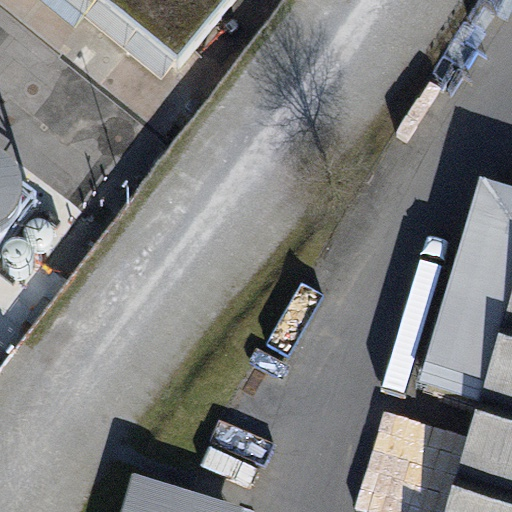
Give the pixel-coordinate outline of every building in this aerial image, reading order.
[(94,0),(179,69),(235,0),(94,0)] [(511,198),(488,192),(428,390),(480,406),(511,302),(511,198)] [(511,511),(511,302),(480,406),(448,511),(511,511)] [(442,511),(465,426),(412,412),(386,511),(442,511)] [(224,511),(147,488),(139,511),(224,511)]
